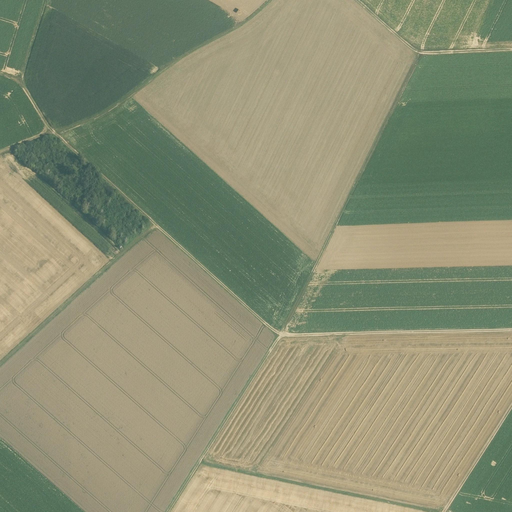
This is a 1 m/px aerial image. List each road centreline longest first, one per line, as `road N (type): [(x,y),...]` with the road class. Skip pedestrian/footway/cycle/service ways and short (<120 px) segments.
road 1 (track): [(511,331),(280,335),(53,134)]
road 2 (track): [(418,53),(283,335)]
road 3 (track): [(268,0),(103,113),(53,134)]
road 4 (track): [(199,462),(438,511)]
road 5 (track): [(280,335),(168,511)]
road 6 (track): [(0,362),(154,224)]
road 7 (track): [(511,48),(418,53),(356,0)]
road 8 (track): [(53,134),(19,81),(45,0)]
road 9 (track): [(511,405),(443,511)]
